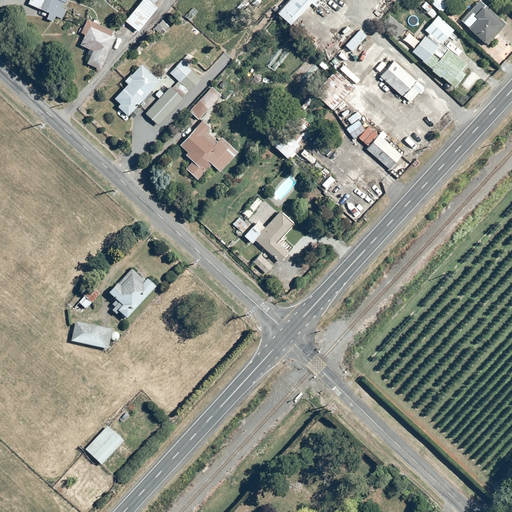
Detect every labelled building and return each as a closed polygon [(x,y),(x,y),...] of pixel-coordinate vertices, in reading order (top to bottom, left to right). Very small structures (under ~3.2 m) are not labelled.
[(66,0),(30,0),(29,3),(50,11),(48,18),(61,23),(67,9),(63,8),(66,0)] [(158,8),(149,0),(140,0),(124,19),(138,31),(158,8)] [(290,0),(281,11),(293,23),(313,0),(290,0)] [(448,3),(445,0),(429,0),(429,1),(440,12),(448,3)] [(480,0),(461,21),(488,44),(509,22),(483,0),(480,0)] [(454,30),(437,14),(423,29),(441,44),(454,30)] [(113,28),(88,17),(81,32),(82,44),(94,49),(88,63),(102,68),(118,36),(113,28)] [(169,27),(161,19),(156,24),(163,32),(169,27)] [(368,35),(360,29),(346,45),(353,51),(368,35)] [(413,50),(456,87),(467,72),(463,70),(469,62),(450,47),(442,56),(435,52),(441,45),(427,35),(413,50)] [(193,58),(186,52),(168,71),(176,79),(164,92),(160,88),(154,93),(158,97),(144,112),(158,124),(201,79),(186,65),(193,58)] [(395,59),(381,74),(412,101),(426,86),(395,59)] [(129,114),(162,79),(143,61),(127,79),(130,82),(113,100),(129,114)] [(317,93),(334,108),(356,85),(339,69),(317,93)] [(221,94),(210,85),(187,109),(197,119),(221,94)] [(310,130),(290,114),(268,141),(288,158),(310,130)] [(366,127),(358,118),(344,129),(352,139),(366,127)] [(213,163),(221,170),(240,151),(223,136),(218,140),(208,131),(212,126),(204,119),(181,144),(197,157),(186,167),(199,178),(213,163)] [(378,134),(370,125),(358,136),(366,145),(378,134)] [(366,148),(391,169),(407,151),(383,129),(366,148)] [(401,160),(391,173),(398,180),(409,167),(401,160)] [(336,179),(329,173),(320,184),(327,190),(336,179)] [(281,261),(291,250),(280,241),(296,222),(282,210),(256,237),(281,261)] [(248,223),(239,215),(232,223),(241,231),(248,223)] [(274,266),(261,254),(253,262),(266,275),(274,266)] [(109,293),(118,300),(110,309),(117,315),(120,312),(128,319),(157,287),(150,280),(148,283),(132,268),(109,293)] [(93,299),(85,293),(78,302),(86,309),(93,299)] [(120,330),(76,322),(72,341),(109,348),(111,339),(118,341),(120,330)] [(122,441),(105,426),(83,452),(99,467),(122,441)]
